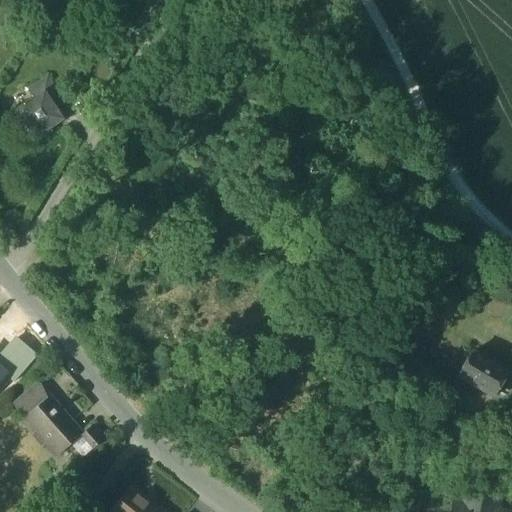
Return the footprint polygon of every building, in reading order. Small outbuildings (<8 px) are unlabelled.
[(45,93),(51,103),(60,96),(48,78),(29,91),(35,100),(45,93)] [(22,127),(34,146),(53,133),(50,129),(63,120),(51,103),(45,93),(35,100),(18,111),(26,124),(22,127)] [(393,317),(403,323),(416,302),(405,296),(393,317)] [(38,356),(17,338),(0,358),(0,369),(6,374),(5,375),(14,383),(38,356)] [(366,359),(371,363),(385,342),(380,339),(366,359)] [(479,389),(494,398),(500,388),(504,390),(511,376),(508,374),(508,373),(472,352),(458,376),(454,383),(470,393),(471,391),(476,394),(479,389)] [(17,412),(24,420),(48,398),(40,391),(17,412)] [(57,456),(70,445),(81,435),(80,434),(48,398),(24,420),(57,456)] [(91,424),(80,434),(81,435),(70,445),(81,458),(92,447),(93,448),(104,438),(91,424)] [(162,511),(132,486),(110,511),(162,511)] [(511,511),(500,510),(502,501),(464,494),(462,502),(453,500),(450,511),(511,511)]
